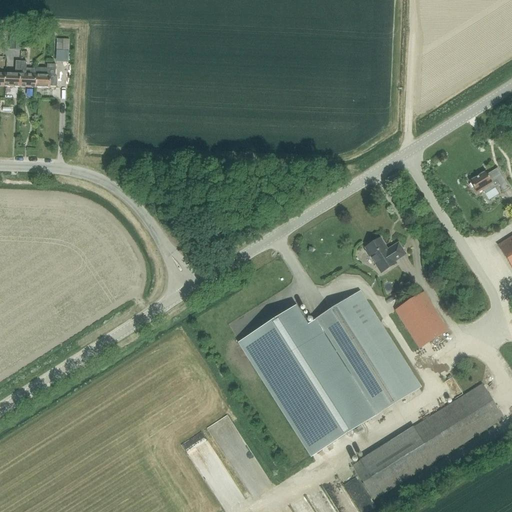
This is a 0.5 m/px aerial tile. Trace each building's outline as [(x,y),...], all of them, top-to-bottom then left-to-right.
[(68,63),(68,52),(68,40),(56,40),(56,63),(68,63)] [(19,88),(20,62),(15,62),(15,75),(5,75),(5,88),(19,88)] [(35,69),(25,69),(26,62),(20,62),(19,88),(34,89),(35,69)] [(34,89),(50,89),(50,77),(55,77),(55,69),(35,68),(35,69),(34,89)] [(484,195),(498,186),(502,192),(509,188),(497,168),(486,175),(484,173),(469,182),(476,194),(481,190),(484,195)] [(420,230),(424,227),(420,221),(416,224),(420,230)] [(511,237),(497,247),(511,269),(511,237)] [(379,239),(364,249),(365,251),(364,252),(368,257),(369,256),(380,273),(395,264),(394,262),(405,255),(397,243),(386,250),(379,239)] [(418,349),(447,331),(423,293),(395,311),(418,349)] [(358,294),(307,325),(367,421),(417,389),(358,294)] [(296,307),(239,342),(310,456),(367,421),(307,325),(296,307)] [(435,352),(442,346),(436,339),(429,345),(435,352)] [(451,378),(443,383),(453,398),(461,393),(451,378)] [(352,467),(373,501),(502,419),(480,385),(352,467)] [(217,440),(245,491),(259,483),(257,479),(259,478),(226,417),(209,426),(217,440)]
